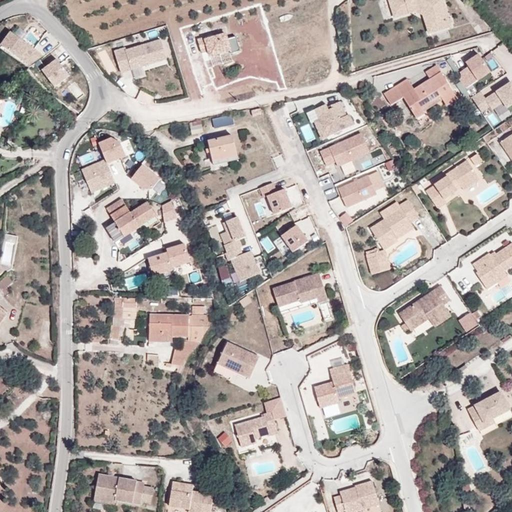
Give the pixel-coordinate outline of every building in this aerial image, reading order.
[(453,27),(445,0),(388,0),(394,19),(416,12),(423,15),(429,34),(453,27)] [(228,27),(205,34),(211,53),(233,47),(228,27)] [(11,33),(2,46),(30,66),(44,56),(24,42),(11,33)] [(121,71),(167,57),(161,38),(126,48),(126,46),(115,49),(121,71)] [(244,45),(249,61),(266,55),(260,40),(244,45)] [(493,69),(501,66),(493,50),(485,54),(493,69)] [(466,63),(469,67),(460,72),(462,76),(460,80),(466,88),(491,72),(479,55),(466,63)] [(71,76),(56,58),(40,70),(54,89),(71,76)] [(438,68),(428,70),(425,71),(431,80),(441,73),(438,68)] [(441,73),(431,80),(415,90),(407,79),(384,94),(391,105),(403,97),(416,118),(424,113),(424,112),(421,108),(440,96),(443,100),(446,105),(457,98),(441,73)] [(486,100),(480,91),(472,97),(481,112),(490,106),(492,109),(503,102),(507,108),(511,104),(511,83),(503,89),(504,91),(501,93),(500,91),(486,100)] [(424,112),(443,100),(440,96),(421,108),(424,112)] [(323,139),(354,125),(349,115),(346,116),(340,102),(331,106),(332,108),(329,110),(328,107),(326,104),(316,109),(320,120),(315,122),(323,139)] [(257,116),(255,108),(247,109),(249,117),(257,116)] [(232,115),(222,117),(224,127),(234,124),(232,115)] [(222,117),(213,119),(215,129),(224,127),(222,117)] [(203,132),(202,120),(184,124),(187,135),(203,132)] [(121,131),(102,136),(108,158),(127,153),(121,131)] [(511,133),(498,143),(511,161),(511,133)] [(338,166),(370,152),(362,134),(330,148),(338,166)] [(209,141),(214,162),(238,156),(233,136),(209,141)] [(80,156),(83,164),(107,157),(101,140),(95,142),(98,150),(80,156)] [(480,151),(471,154),(475,165),(484,161),(480,151)] [(238,156),(214,162),(214,165),(238,159),(238,156)] [(480,179),(467,160),(447,174),(448,176),(426,191),(438,209),(448,202),(446,199),(463,188),(464,190),(480,179)] [(113,185),(103,162),(79,172),(89,195),(113,185)] [(157,176),(152,179),(155,185),(161,181),(157,176)] [(347,208),(377,194),(369,176),(339,189),(347,208)] [(275,215),(292,208),(285,189),(277,193),(273,183),(260,188),(264,197),(268,196),(275,215)] [(106,229),(116,244),(156,216),(148,203),(131,214),(122,199),(107,209),(115,223),(106,229)] [(398,201),(380,213),(385,219),(371,228),(385,250),(366,255),(372,275),(392,269),(386,250),(399,242),(398,239),(415,228),(412,223),(421,217),(410,199),(400,205),(398,201)] [(165,218),(178,217),(176,200),(164,202),(165,218)] [(241,282),(260,274),(251,251),(243,254),(240,248),(242,247),(239,240),(246,237),(238,217),(224,223),(232,242),(225,245),(228,252),(226,253),(229,261),(232,260),(241,282)] [(297,225),(282,236),(293,252),(308,242),(297,225)] [(149,249),(153,267),(192,260),(188,242),(149,249)] [(511,266),(511,242),(496,253),(494,251),(490,254),(489,252),(472,264),(477,271),(475,273),(486,290),(507,276),(504,271),(511,266)] [(231,278),(227,265),(219,268),(223,281),(231,278)] [(320,273),(273,288),(279,307),(301,299),(302,303),(318,298),(320,302),(329,300),(320,273)] [(13,282),(7,276),(0,283),(0,284),(5,290),(13,282)] [(441,285),(399,313),(412,332),(430,319),(436,329),(453,317),(446,305),(452,301),(441,285)] [(114,298),(114,307),(122,307),(135,308),(136,299),(114,298)] [(122,307),(114,307),(115,320),(122,321),(122,307)] [(482,320),(475,309),(460,319),(468,330),(482,320)] [(181,367),(183,367),(185,361),(204,337),(204,327),(207,327),(208,324),(211,324),(213,317),(150,316),(149,342),(163,342),(163,339),(172,339),(173,337),(188,337),(189,342),(181,342),(181,350),(181,367)] [(120,327),(112,326),(110,340),(118,341),(120,327)] [(261,357),(228,342),(219,365),(251,379),(261,357)] [(171,367),(181,367),(181,350),(172,350),(171,367)] [(147,363),(159,363),(159,355),(148,355),(147,363)] [(357,394),(348,364),(330,369),(334,382),(315,387),(321,409),(340,403),(339,399),(357,394)] [(234,372),(219,365),(216,371),(232,378),(234,372)] [(500,391),(466,409),(476,427),(510,409),(500,391)] [(265,416),(235,424),(242,448),(258,443),(257,439),(271,435),(269,430),(277,428),(272,412),(265,414),(265,416)] [(493,419),(476,427),(479,433),(495,424),(493,419)] [(137,481),(99,474),(94,500),(116,503),(116,501),(133,504),(137,481)] [(154,489),(144,487),(144,482),(137,481),(133,504),(141,505),(141,502),(152,504),(154,489)] [(358,511),(380,505),(373,481),(356,486),(356,487),(340,492),(341,495),(334,497),(338,511),(344,511),(346,511),(358,511)] [(211,511),(214,494),(192,491),(193,485),(173,482),(170,506),(190,509),(189,511),(211,511)]
